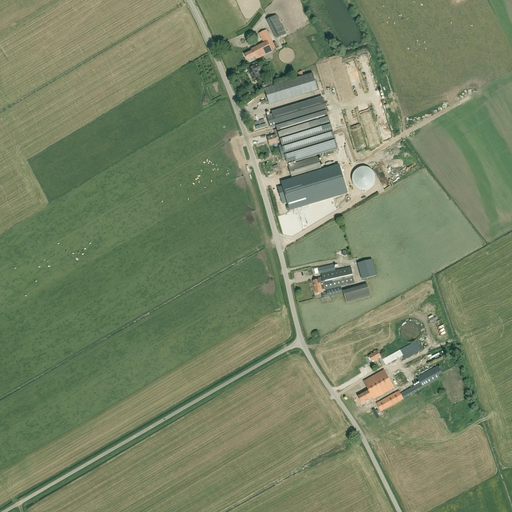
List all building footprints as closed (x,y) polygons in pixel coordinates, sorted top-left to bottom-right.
[(286,34),(277,15),(266,21),(275,39),(286,34)] [(261,39),(264,43),(251,50),(252,51),(244,56),(245,59),(247,61),(254,57),(256,60),(272,52),(271,50),(276,48),(266,30),(258,34),(259,36),(261,39)] [(339,61),(332,63),(337,84),(342,83),(343,86),(346,85),(339,61)] [(261,70),(258,65),(255,66),(248,69),(255,82),(261,78),(258,72),(261,70)] [(313,73),(274,85),(275,86),(265,89),(270,104),(318,90),(313,73)] [(269,115),(268,116),(267,116),(271,128),(276,127),(277,129),(274,130),(275,136),(268,138),(270,145),(278,143),(278,141),(281,140),(282,145),(279,146),(283,159),(286,158),(288,164),(337,149),(328,117),(322,97),(272,112),(273,114),(269,115)] [(318,157),(288,166),(292,179),(322,170),(318,157)] [(354,185),(355,186),(355,187),(356,188),(357,188),(358,189),(359,189),(360,190),(361,190),(362,190),(363,190),(364,190),(365,190),(366,190),(367,190),(368,189),(369,189),(370,188),(371,188),(372,187),(372,186),(373,186),(374,185),(374,184),(374,183),(375,182),(375,181),(375,180),(375,179),(375,178),(375,177),(375,176),(375,175),(374,174),(374,173),(373,172),(373,171),(372,170),(371,170),(371,169),(370,169),(369,168),(368,168),(367,167),(366,167),(365,167),(364,167),(363,167),(362,167),(361,167),(360,167),(359,168),(358,168),(357,169),(356,170),(355,171),(354,171),(354,172),(353,173),(353,174),(353,175),(352,176),(352,177),(352,178),(352,179),(352,180),(352,181),(352,182),(353,183),(353,184),(354,185)] [(357,264),(362,281),(369,279),(376,277),(372,260),(364,263),(357,264)] [(315,275),(319,275),(322,274),(323,274),(328,272),(335,271),(334,264),(321,267),(314,270),(315,275)] [(321,274),(322,277),(317,278),(317,280),(312,282),(315,294),(318,295),(323,293),(322,289),(324,288),(325,290),(355,283),(351,267),(328,272),(321,274)] [(367,284),(343,292),(344,297),(346,304),(370,297),(367,284)] [(328,297),(336,295),(343,294),(341,287),(326,290),(327,292),(324,293),(325,298),(328,297)] [(405,359),(422,350),(417,340),(382,360),(386,365),(403,356),(405,359)] [(383,353),(380,355),(378,351),(369,356),(372,361),(381,357),(382,359),(385,358),(383,353)] [(420,383),(400,393),(399,391),(376,404),(381,412),(404,399),(440,378),(438,375),(442,373),(438,366),(417,377),(420,383)] [(384,370),(363,381),(374,399),(394,388),(384,370)] [(362,404),(373,398),(368,391),(358,397),(362,404)]
